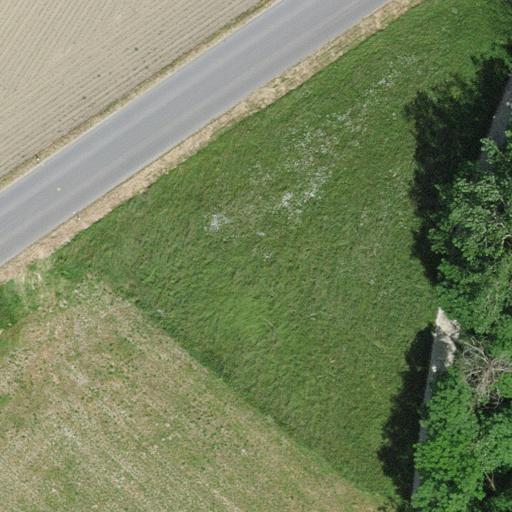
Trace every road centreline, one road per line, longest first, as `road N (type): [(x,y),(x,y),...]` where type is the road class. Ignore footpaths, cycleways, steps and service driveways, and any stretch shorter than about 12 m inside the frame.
road 1 (tertiary): [(348,0),(0,233)]
road 2 (track): [(511,115),(450,307),(425,511)]
